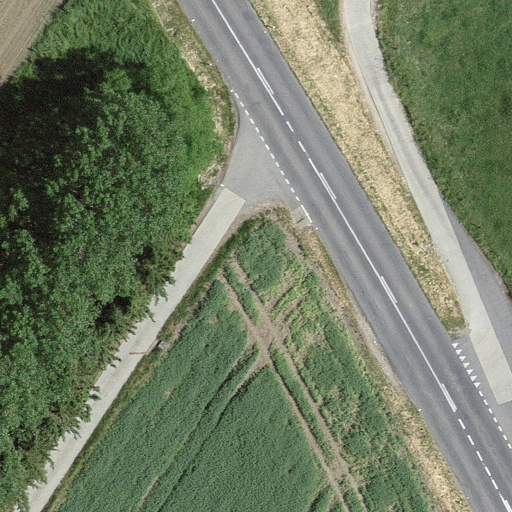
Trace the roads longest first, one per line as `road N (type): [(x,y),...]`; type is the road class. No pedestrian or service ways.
road 1 (tertiary): [(506,511),(303,147),(202,0)]
road 2 (track): [(507,511),(490,353),(364,84),(350,0)]
road 3 (track): [(303,147),(60,511)]
